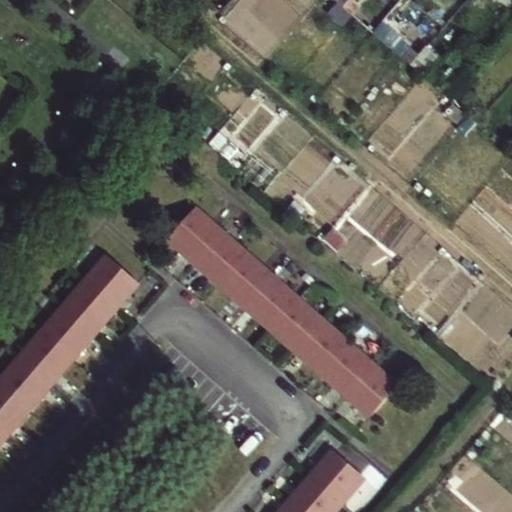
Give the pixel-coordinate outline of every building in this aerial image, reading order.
[(333,0),(333,1),(343,9),(350,0),(333,0)] [(361,8),(351,0),(350,0),(343,9),(353,17),(361,8)] [(408,48),(400,58),(409,66),(418,56),(408,48)] [(428,65),(418,56),(409,66),(420,75),(428,65)] [(221,233),(195,211),(169,241),(194,263),(221,233)] [(246,255),(221,233),(194,263),(220,285),(246,255)] [(270,276),(246,255),(220,285),(244,306),(270,276)] [(136,288),(104,260),(86,281),(117,310),(136,288)] [(298,300),(270,276),(244,306),(272,330),(298,300)] [(115,314),(84,286),(65,308),(96,336),(115,314)] [(324,322),(298,300),(272,330),(298,352),(324,322)] [(93,338),(61,311),(42,332),(73,360),(93,338)] [(349,344),(324,322),(298,352),(323,374),(349,344)] [(71,365),(39,337),(21,358),(52,386),(71,365)] [(373,365),(349,344),(323,374),(347,395),(373,365)] [(49,390),(17,362),(0,381),(0,384),(30,412),(49,390)] [(398,387),(373,365),(347,395),(372,417),(398,387)] [(28,415),(0,390),(0,428),(9,436),(28,415)] [(364,482),(333,455),(314,476),(345,504),(364,482)] [(336,511),(340,508),(308,480),(290,501),(301,511),(336,511)]
